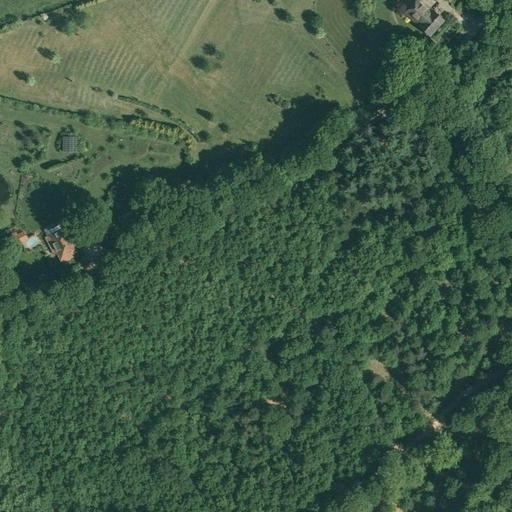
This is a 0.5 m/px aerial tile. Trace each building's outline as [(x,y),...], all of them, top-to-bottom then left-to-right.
[(417,0),(405,14),(430,36),(444,21),(420,0),(417,0)] [(77,137),(63,137),(63,151),(77,151),(77,137)] [(139,223),(133,212),(117,220),(123,231),(139,223)] [(54,246),(62,262),(70,258),(68,254),(76,251),(73,246),(77,244),(68,226),(46,237),(51,248),(54,246)] [(95,237),(99,244),(112,238),(108,230),(95,237)] [(16,233),(11,235),(16,245),(27,239),(23,232),(17,235),(16,233)]
